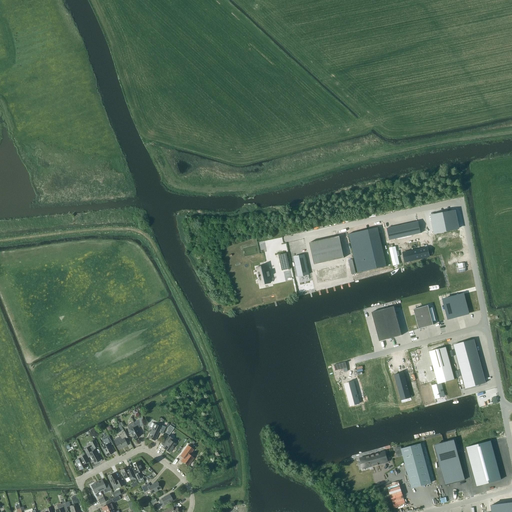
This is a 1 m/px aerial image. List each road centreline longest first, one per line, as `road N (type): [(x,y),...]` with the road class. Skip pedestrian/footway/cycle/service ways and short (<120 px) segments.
road 1 (unclassified): [(486,325),(458,202),(283,239)]
road 2 (residential): [(189,511),(189,487),(143,449),(83,478),(90,511)]
road 3 (unclassified): [(486,325),(355,360)]
